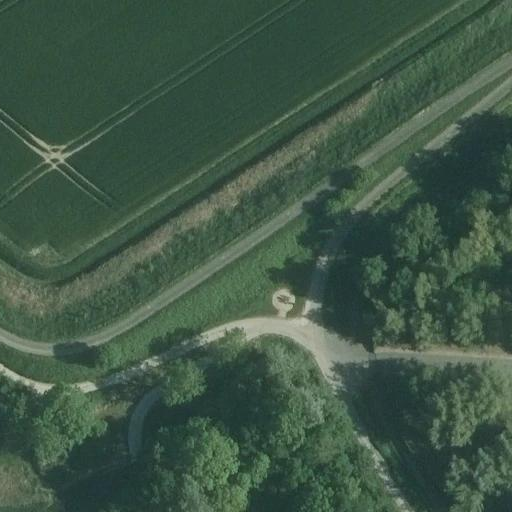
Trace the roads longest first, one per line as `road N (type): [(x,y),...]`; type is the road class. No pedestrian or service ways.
road 1 (unclassified): [(0,334),(39,348),(77,347),(117,332),(511,64)]
road 2 (unclassified): [(511,82),(405,173),(327,259),(316,291),(319,353)]
road 3 (unclassified): [(0,363),(19,381),(70,392),(253,324),(297,332),(319,353)]
road 4 (unclassified): [(319,353),(410,511)]
